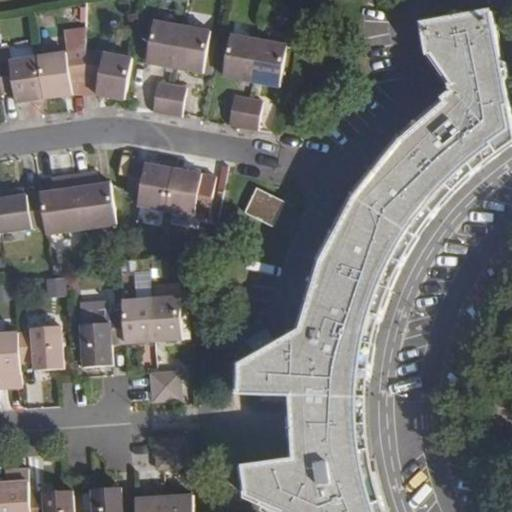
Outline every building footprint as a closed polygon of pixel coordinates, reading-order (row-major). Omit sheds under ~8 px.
[(484,164),(503,150),(511,144),(511,101),(494,6),(425,19),(434,67),(452,93),(408,129),(379,161),(361,184),(344,210),(332,231),(321,257),(310,284),(302,311),(300,319),(237,351),(235,382),(291,386),(292,419),(292,447),(237,453),(239,482),(304,510),(304,511),(377,511),(376,506),(379,500),(375,485),(369,484),(365,463),(362,440),(361,421),(361,390),(364,367),(369,363),(371,346),(379,320),(386,298),(394,280),(403,262),(412,244),(420,231),(431,217),(448,197),(465,181),(484,164)] [(177,69),(184,28),(156,22),(148,64),(177,69)] [(211,34),(184,28),(177,69),(204,74),(211,34)] [(74,34),(77,52),(87,51),(87,32),(74,34)] [(253,84),(261,42),(233,36),(226,78),(253,84)] [(288,47),(261,42),(253,84),(280,89),(288,47)] [(8,47),(0,48),(0,62),(10,61),(8,47)] [(86,81),(87,51),(77,52),(39,57),(44,99),(73,95),(72,89),(85,89),(86,81)] [(125,101),(133,59),(87,51),(86,81),(85,89),(98,89),(97,96),(125,101)] [(44,99),(39,57),(10,61),(0,62),(0,89),(1,94),(15,92),(16,103),(44,99)] [(168,113),(173,87),(160,84),(155,111),(168,113)] [(168,113),(182,116),(187,89),(173,87),(168,113)] [(245,127),(250,101),(236,98),(231,125),(245,127)] [(245,127),(259,130),(263,104),(250,101),(245,127)] [(138,207),(167,213),(174,172),(132,164),(127,192),(140,194),(138,207)] [(174,172),(167,213),(209,220),(215,192),(201,189),(202,177),(174,172)] [(90,174),(92,188),(100,187),(98,173),(90,174)] [(119,226),(113,185),(100,187),(92,188),(90,174),(75,177),(83,230),(119,226)] [(83,230),(75,177),(59,178),(61,192),(53,193),(42,195),(47,228),(48,235),(83,230)] [(51,179),(53,193),(61,192),(59,178),(51,179)] [(257,189),(246,214),(275,228),(286,203),(257,189)] [(0,233),(47,228),(42,195),(16,198),(15,193),(0,194),(0,233)] [(133,271),(133,294),(148,294),(147,270),(133,271)] [(64,296),(65,278),(45,278),(45,296),(64,296)] [(181,299),(152,300),(155,343),(183,341),(181,299)] [(155,343),(152,300),(124,301),(125,314),(127,345),(155,343)] [(112,346),(127,345),(125,314),(110,315),(110,325),(83,326),(85,369),(113,367),(112,346)] [(34,333),(20,334),(22,364),(35,364),(35,372),(63,370),(60,328),(33,329),(34,333)] [(7,390),(24,389),(22,364),(20,334),(0,335),(0,377),(6,377),(7,390)] [(153,389),(183,387),(182,373),(152,375),(153,389)] [(153,389),(154,404),(183,402),(183,387),(153,389)] [(187,442),(156,444),(157,472),(164,471),(188,469),(187,442)] [(0,511),(31,511),(31,496),(29,471),(12,471),(13,484),(5,485),(0,485),(0,511)] [(4,472),(5,485),(13,484),(12,471),(4,472)] [(93,511),(137,511),(137,501),(122,502),(121,490),(92,492),(93,511)] [(31,496),(31,511),(72,511),(72,494),(31,496)] [(166,500),(167,511),(194,511),(193,498),(166,500)] [(167,511),(166,500),(137,501),(137,511),(167,511)]
